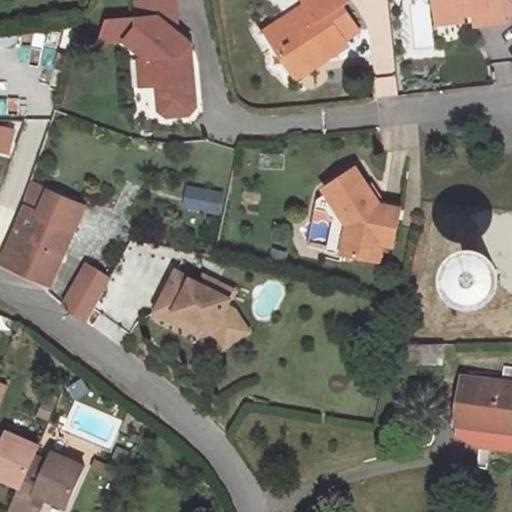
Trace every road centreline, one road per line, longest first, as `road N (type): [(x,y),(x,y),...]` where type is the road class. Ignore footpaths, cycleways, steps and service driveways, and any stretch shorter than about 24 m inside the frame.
road 1 (unclassified): [(0,282),(41,304),(218,444),(254,511)]
road 2 (residential): [(387,109),(511,96)]
